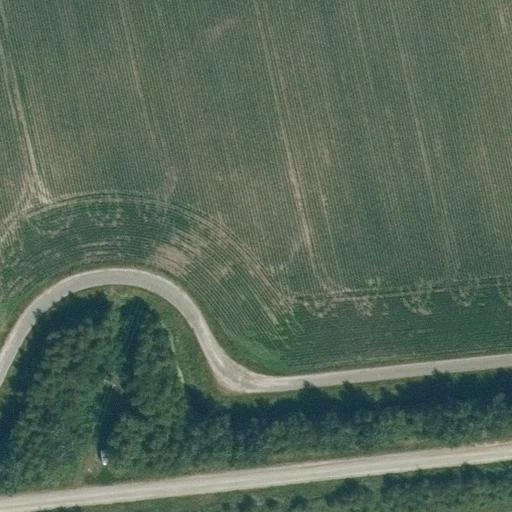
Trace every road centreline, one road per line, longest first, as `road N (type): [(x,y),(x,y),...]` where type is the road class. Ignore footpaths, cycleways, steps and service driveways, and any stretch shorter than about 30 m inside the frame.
road 1 (unclassified): [(511,360),(233,390),(166,287),(122,276),(68,281),(21,308),(0,362)]
road 2 (track): [(511,447),(0,503)]
